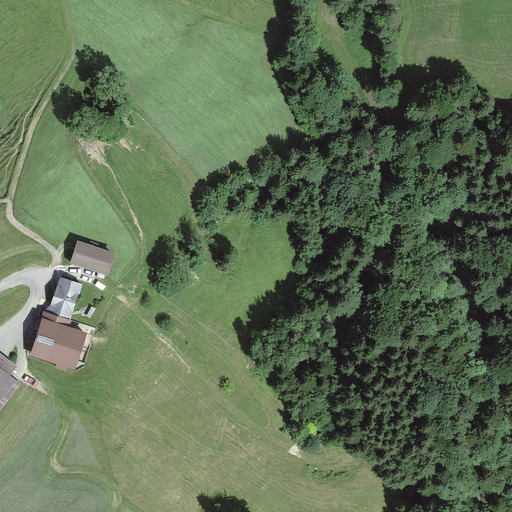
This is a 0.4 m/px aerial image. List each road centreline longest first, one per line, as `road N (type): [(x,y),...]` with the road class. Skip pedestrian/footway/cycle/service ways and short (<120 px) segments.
road 1 (track): [(18,324),(25,379),(57,396),(68,416),(53,459),(59,470),(85,470),(109,483),(118,496),(110,511)]
road 2 (track): [(73,57),(31,124),(8,205),(12,223),(51,247),(57,263),(47,272)]
